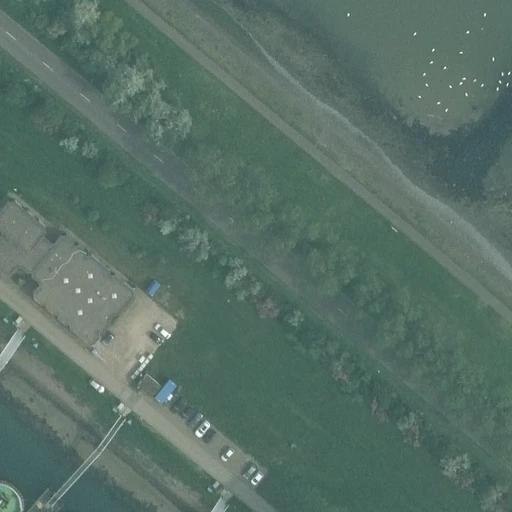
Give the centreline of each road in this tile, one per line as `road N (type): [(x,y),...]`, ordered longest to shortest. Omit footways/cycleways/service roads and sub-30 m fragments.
road 1 (tertiary): [(511,458),(0,28)]
road 2 (unclassified): [(265,511),(0,290)]
